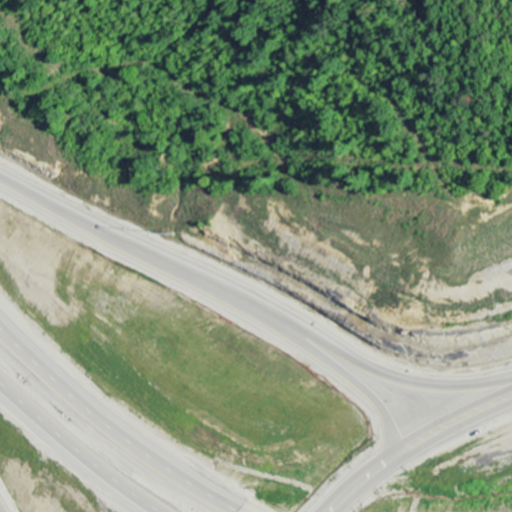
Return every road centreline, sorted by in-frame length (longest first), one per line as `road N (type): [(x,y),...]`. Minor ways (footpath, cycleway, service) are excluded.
road 1 (motorway): [(409,444),(360,389),(234,303),(0,185)]
road 2 (motorway): [(232,511),(95,433),(0,343)]
road 3 (secondary): [(317,511),(409,444),(511,392)]
road 4 (motorway): [(0,411),(127,511)]
